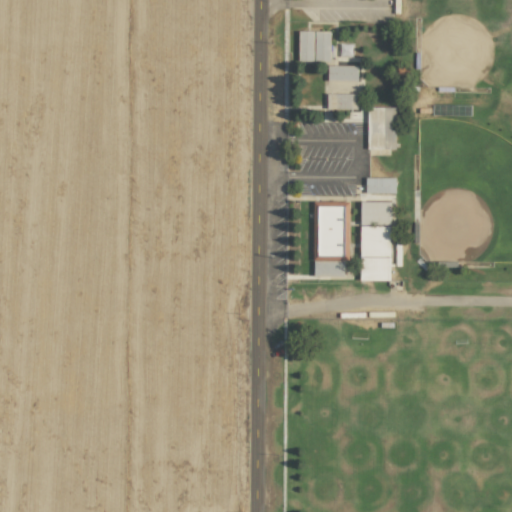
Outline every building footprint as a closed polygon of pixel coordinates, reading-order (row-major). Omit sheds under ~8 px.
[(330,31),(298,31),(297,61),(329,62),(330,31)] [(357,81),(357,65),(327,66),(327,81),(357,81)] [(357,94),(326,93),(325,108),(356,109),(357,94)] [(395,107),(367,107),(366,149),(395,149),(395,107)] [(395,194),(395,178),(365,177),(365,193),(395,194)] [(389,281),(390,202),(360,201),(359,225),(360,225),(359,280),(389,281)] [(348,202),(312,202),(311,276),(343,276),(343,260),(347,261),(348,202)]
